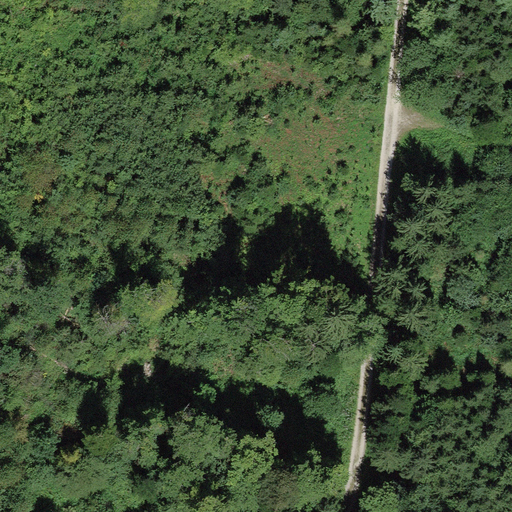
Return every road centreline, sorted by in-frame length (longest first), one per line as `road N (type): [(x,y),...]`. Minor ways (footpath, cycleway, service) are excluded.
road 1 (track): [(404,0),(347,511)]
road 2 (track): [(511,150),(394,118)]
